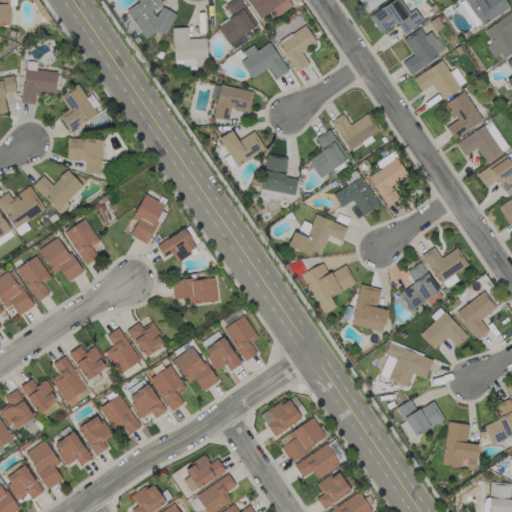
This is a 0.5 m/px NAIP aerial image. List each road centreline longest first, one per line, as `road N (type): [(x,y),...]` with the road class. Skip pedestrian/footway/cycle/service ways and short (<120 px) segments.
road 1 (residential): [(421,511),(71,0)]
road 2 (residential): [(511,273),(323,0)]
road 3 (residential): [(65,511),(313,354)]
road 4 (residential): [(133,281),(0,367)]
